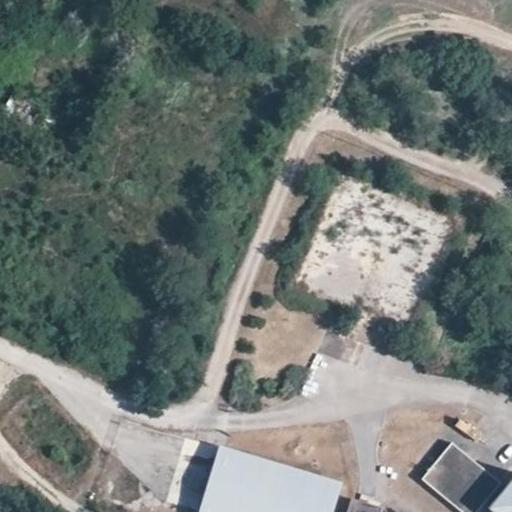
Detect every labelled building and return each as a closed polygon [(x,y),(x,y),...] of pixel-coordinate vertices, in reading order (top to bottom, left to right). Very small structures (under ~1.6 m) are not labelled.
[(7,106),(33,119),(41,103),(15,90),(7,106)] [(477,511),(500,483),(452,445),(423,482),(460,511),(477,511)] [(335,511),(343,487),(222,450),(202,511),(335,511)] [(511,511),(511,480),(486,511),(487,511),(511,511)] [(351,501),(347,511),(381,511),(382,511),(351,501)]
